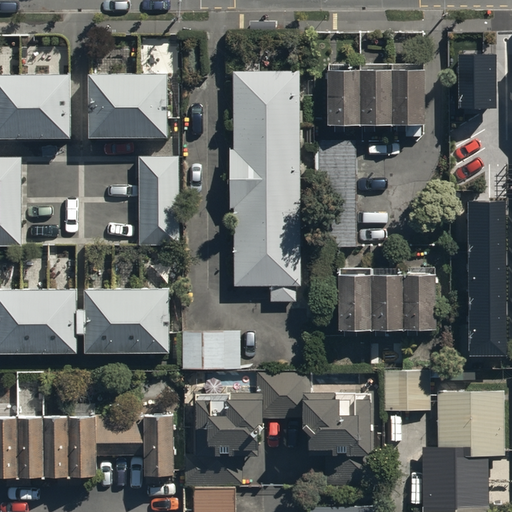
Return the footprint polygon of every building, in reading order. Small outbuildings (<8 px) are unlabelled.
[(494,55),(460,55),(461,105),(494,105),(494,55)] [(415,65),(324,66),(324,118),(416,118),(415,65)] [(297,68),(228,68),(229,287),(298,287),(297,68)] [(169,72),(89,72),(89,132),(170,131),(169,72)] [(69,75),(0,75),(0,134),(69,134),(69,75)] [(353,143),(315,143),(315,240),(354,240),(353,143)] [(22,155),(0,155),(0,241),(22,242),(22,155)] [(180,156),(139,157),(140,237),(180,237),(180,156)] [(505,202),(471,202),(472,353),(506,353),(505,202)] [(437,268),(346,269),(347,328),(438,328),(437,268)] [(73,286),(0,286),(0,348),(73,349),(73,286)] [(168,286),(81,287),(81,349),(168,348),(168,286)] [(237,332),(184,332),(184,365),(237,365),(237,332)] [(428,368),(383,368),(383,410),(428,410),(428,368)] [(266,447),(266,415),(307,415),(307,451),(324,451),(324,482),(375,482),(375,390),(313,390),(313,374),(256,374),(256,392),(192,392),(192,447),(266,447)] [(437,391),(438,444),(420,445),(419,511),(485,511),(486,457),(500,457),(500,390),(437,391)] [(94,441),(140,441),(140,473),(173,473),(173,413),(0,414),(0,473),(95,473),(94,441)] [(242,453),(186,453),(186,482),(242,483),(242,453)] [(187,511),(233,511),(233,486),(188,487),(187,511)]
